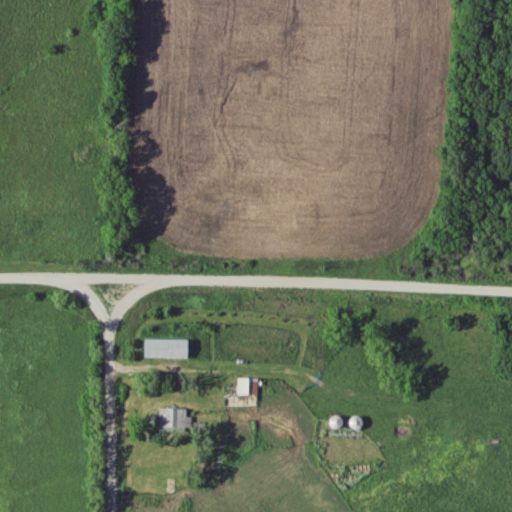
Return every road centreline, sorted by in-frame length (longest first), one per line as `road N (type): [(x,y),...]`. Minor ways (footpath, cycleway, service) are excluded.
road 1 (residential): [(157,277),(511,291)]
road 2 (residential): [(157,277),(125,303),(108,333),(109,511)]
road 3 (residential): [(157,277),(0,276)]
